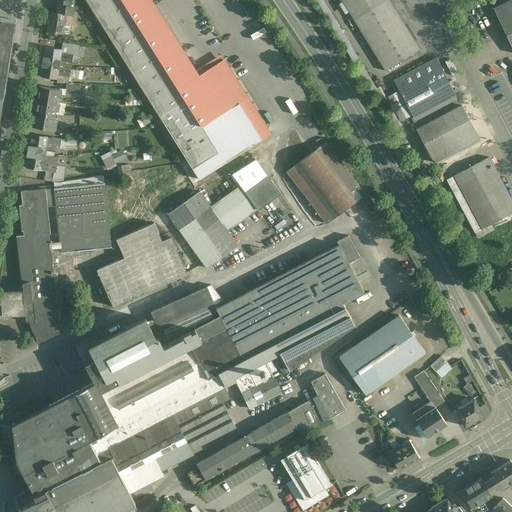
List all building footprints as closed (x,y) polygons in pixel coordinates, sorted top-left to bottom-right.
[(67,0),(67,1),(61,0),(58,0),(57,13),(51,12),(48,31),(54,32),(54,33),(56,33),(56,32),(63,34),(63,33),(69,34),(70,26),(64,25),(65,15),(66,15),(66,14),(72,15),(75,1),(73,0),(67,0)] [(86,0),(149,100),(196,71),(151,0),(86,0)] [(406,27),(388,0),(341,0),(385,71),(419,50),(420,50),(406,27)] [(388,0),(406,27),(416,21),(403,0),(388,0)] [(511,0),(510,0),(493,8),(511,47),(511,0)] [(0,18),(0,111),(0,109),(1,109),(1,107),(2,100),(15,21),(0,18)] [(79,47),(63,44),(62,50),(62,49),(61,53),(73,55),(72,63),(77,64),(79,47)] [(62,49),(45,47),(44,58),(52,59),(51,67),(59,69),(59,68),(60,61),(61,53),(62,49)] [(73,55),(61,53),(60,61),(72,63),(73,55)] [(436,57),(394,80),(400,90),(442,68),(436,57)] [(52,59),(44,58),(41,76),(57,79),(58,75),(59,69),(51,67),(52,59)] [(196,71),(149,100),(199,179),(262,139),(216,65),(215,65),(212,60),(196,71)] [(70,70),(59,68),(59,69),(58,75),(69,76),(70,70)] [(442,68),(400,90),(414,117),(456,95),(442,68)] [(83,71),(70,70),(69,76),(82,78),(83,71)] [(69,76),(58,75),(57,79),(57,83),(68,83),(69,76)] [(59,89),(39,86),(37,99),(57,103),(58,98),(60,99),(62,90),(59,90),(59,89)] [(137,95),(133,89),(129,90),(130,100),(140,100),(137,95)] [(456,95),(414,117),(416,122),(459,100),(456,95)] [(57,103),(37,99),(35,112),(55,116),(55,111),(58,111),(59,103),(57,103)] [(459,100),(416,122),(414,123),(417,129),(426,124),(462,105),(459,100)] [(462,105),(426,124),(441,152),(441,151),(476,133),(462,105)] [(55,116),(35,112),(32,126),(53,130),(53,129),(55,129),(56,121),(54,120),(55,116)] [(426,124),(417,129),(434,163),(445,158),(441,151),(441,152),(426,124)] [(60,139),(31,134),(29,146),(28,146),(37,148),(36,156),(43,158),(44,155),(45,149),(49,150),(49,148),(58,149),(60,139)] [(365,194),(326,142),(287,171),(326,223),(365,194)] [(44,155),(43,158),(36,156),(37,148),(28,146),(27,155),(25,167),(53,172),(55,173),(56,166),(57,158),(44,155)] [(115,153),(119,160),(127,157),(123,149),(115,153)] [(108,167),(116,163),(110,151),(101,155),(108,167)] [(511,199),(489,157),(447,179),(475,232),(511,212),(511,199)] [(255,159),(232,174),(240,185),(246,192),(268,176),(255,159)] [(185,161),(133,200),(147,219),(199,181),(185,161)] [(61,166),(56,166),(55,173),(53,172),(52,178),(59,179),(61,166)] [(268,176),(246,192),(247,194),(258,209),(280,193),(268,176)] [(104,183),(54,188),(60,252),(111,247),(104,183)] [(240,185),(210,206),(228,231),(258,209),(246,192),(240,185)] [(46,188),(21,191),(22,204),(19,204),(22,231),(24,231),(24,235),(17,235),(23,292),(13,292),(13,291),(11,291),(11,292),(0,293),(1,304),(2,304),(3,316),(25,314),(25,307),(29,307),(29,301),(34,301),(36,322),(31,325),(38,342),(60,333),(49,233),(51,233),(46,188)] [(200,192),(168,214),(207,267),(238,245),(228,231),(210,206),(200,192)] [(154,222),(116,239),(125,257),(97,269),(113,306),(187,273),(171,236),(162,240),(154,222)] [(116,511),(137,501),(127,482),(238,424),(222,394),(231,390),(226,380),(236,375),(253,406),(286,388),(273,363),(287,356),(293,366),(358,319),(351,306),(369,296),(340,242),(220,305),(207,281),(86,345),(98,368),(15,411),(20,445),(38,480),(14,492),(24,511),(116,511)] [(399,315),(339,357),(365,394),(425,352),(414,336),(415,334),(413,331),(410,331),(399,315)] [(441,356),(430,365),(436,371),(447,362),(441,356)] [(443,400),(423,371),(415,377),(431,400),(435,407),(443,400)] [(318,394),(329,419),(346,409),(325,373),(312,379),(318,394)] [(469,374),(463,378),(466,384),(469,383),(472,380),(469,374)] [(476,391),(469,383),(466,384),(463,387),(470,396),(476,391)] [(318,394),(307,400),(318,425),(329,419),(318,394)] [(473,399),(455,410),(465,426),(483,415),(473,399)] [(307,400),(288,411),(296,427),(301,434),(318,425),(307,400)] [(435,407),(431,400),(412,412),(422,426),(417,429),(423,438),(427,435),(428,436),(447,423),(447,422),(446,423),(435,407)] [(288,411),(197,463),(199,466),(206,478),(296,427),(288,411)] [(306,440),(278,456),(290,476),(284,480),(301,510),(331,493),(327,487),(332,484),(306,440)] [(420,457),(410,440),(406,442),(407,444),(401,448),(410,463),(420,457)] [(410,463),(401,448),(395,451),(394,449),(388,452),(399,469),(410,463)] [(511,463),(510,460),(491,472),(501,488),(509,484),(510,486),(511,484),(511,463)] [(199,466),(188,473),(195,484),(206,478),(199,466)] [(481,477),(474,482),(472,479),(460,486),(462,489),(455,494),(463,502),(467,499),(472,506),(474,506),(476,510),(484,506),(482,503),(484,502),(483,500),(492,494),(481,477)] [(452,506),(447,499),(445,500),(443,498),(431,506),(432,507),(428,510),(429,511),(462,511),(460,508),(457,508),(455,504),(452,506)] [(511,511),(511,506),(503,498),(493,508),(496,511),(511,511)]
